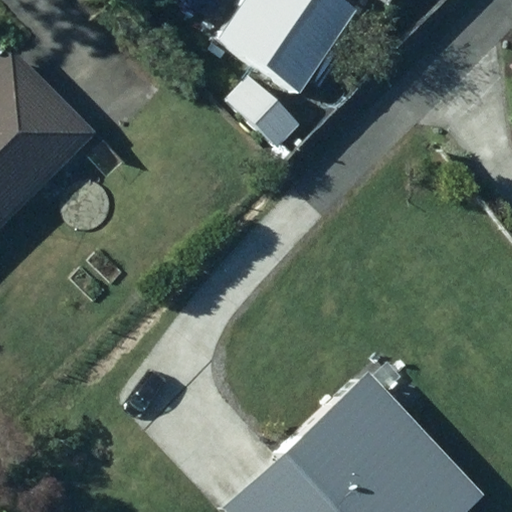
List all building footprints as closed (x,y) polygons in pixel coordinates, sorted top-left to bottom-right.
[(292,92),(349,12),(333,0),(236,0),(212,35),(292,92)] [(0,229),(97,134),(10,46),(0,55),(0,229)] [(294,126),(242,78),(218,104),(270,152),(294,126)] [(206,114),(147,172),(173,199),(233,142),(206,114)] [(420,396),(380,354),(219,509),(222,511),(328,511),(329,511),(461,511),(477,497),(399,416),(420,396)]
